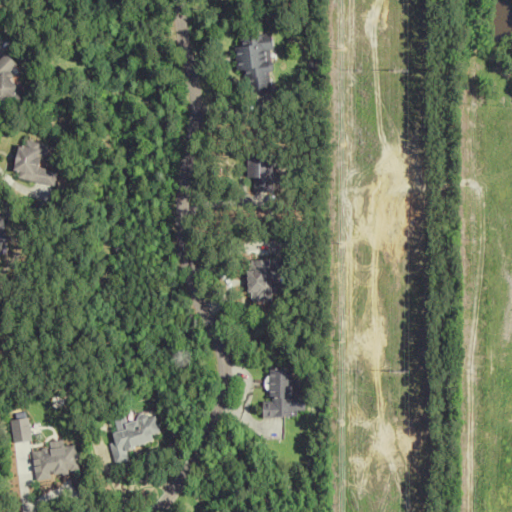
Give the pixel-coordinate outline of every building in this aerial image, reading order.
[(247,62),(249,92),(277,90),(273,33),(243,35),(243,46),(238,46),(239,62),(247,62)] [(0,59),(0,96),(14,112),(32,96),(10,72),(19,64),(8,52),(0,59)] [(52,144),(26,138),(17,176),(59,185),(62,170),(47,166),(52,144)] [(252,152),(252,176),(258,176),(258,190),(278,190),(278,152),(252,152)] [(0,252),(10,252),(5,214),(0,214),(0,252)] [(291,257),(253,259),(254,302),(276,301),(275,277),(291,277),(291,257)] [(304,379),(295,379),(295,368),(270,368),(270,417),(301,416),(301,410),(309,410),(309,395),(304,395),(304,379)] [(163,439),(158,415),(115,424),(119,442),(111,444),(116,464),(132,461),(128,446),(163,439)] [(65,446),(64,441),(52,442),(53,447),(32,450),(37,480),(82,473),(78,444),(65,446)]
